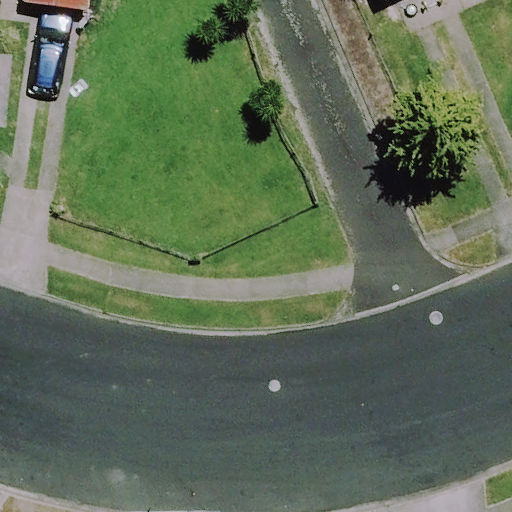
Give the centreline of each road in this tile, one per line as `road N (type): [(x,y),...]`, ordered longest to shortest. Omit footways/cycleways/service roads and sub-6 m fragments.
road 1 (residential): [(0,388),(144,423),(261,424),(443,395)]
road 2 (residential): [(443,395),(277,0)]
